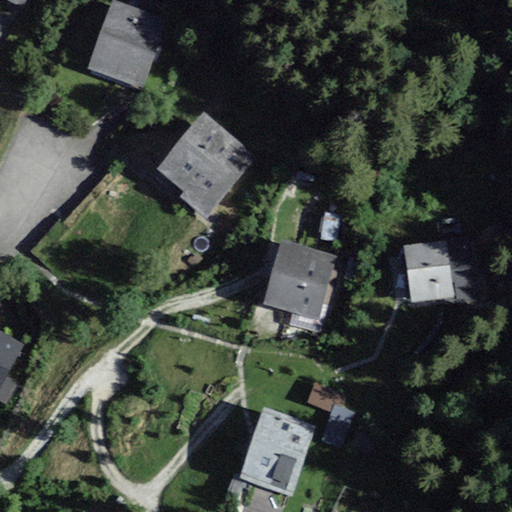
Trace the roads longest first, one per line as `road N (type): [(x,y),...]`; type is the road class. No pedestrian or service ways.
road 1 (residential): [(91,374),(99,378),(93,431),(100,464),(120,485),(141,491),(239,390)]
road 2 (residential): [(91,374),(158,312),(234,286),(260,268),(293,214)]
road 3 (residential): [(0,473),(10,471),(91,374)]
